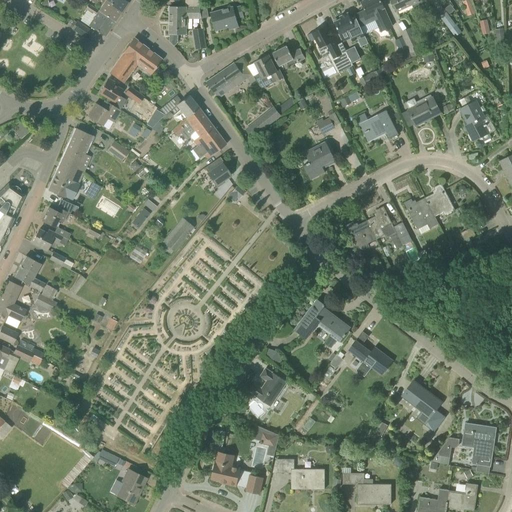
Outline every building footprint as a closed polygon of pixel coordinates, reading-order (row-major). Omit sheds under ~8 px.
[(114,22),(121,12),(112,7),(113,6),(111,5),(112,4),(105,0),(90,0),(90,1),(96,5),(98,3),(102,5),(98,11),(114,22)] [(122,0),(105,0),(112,4),(111,5),(113,6),(112,7),(121,12),(127,3),(122,0)] [(393,27),(380,0),(364,0),(361,2),(365,9),(357,13),(363,26),(375,20),(381,33),(393,27)] [(391,0),(397,12),(412,5),(415,11),(424,7),(421,0),(420,0),(418,1),(417,0),(391,0)] [(193,19),(202,19),(200,7),(189,7),(190,4),(186,4),(186,7),(170,6),(169,34),(186,34),(187,28),(192,29),(193,19)] [(450,5),(445,8),(449,14),(454,10),(450,5)] [(114,22),(98,11),(97,11),(88,6),(85,11),(92,15),(93,15),(94,16),(88,26),(105,37),(114,22)] [(207,6),(200,7),(202,19),(209,17),(207,6)] [(211,14),(216,30),(238,24),(236,18),(243,16),(240,7),(233,9),(232,7),(211,14)] [(355,15),(350,18),(348,13),(340,16),(340,17),(334,20),(340,34),(341,34),(343,40),(350,37),(353,42),(365,36),(355,15)] [(455,37),(456,36),(461,32),(447,13),(440,17),(455,37)] [(88,40),(93,33),(77,22),(72,29),(88,40)] [(193,30),(196,49),(206,48),(203,28),(193,30)] [(400,32),(403,37),(408,49),(418,45),(411,28),(400,32)] [(332,36),(333,36),(330,30),(328,32),(326,29),(322,31),(321,29),(313,32),(312,33),(311,34),(311,35),(311,36),(312,37),(313,38),(314,38),(315,38),(316,38),(321,47),(319,48),(324,58),(328,55),(338,74),(354,65),(347,52),(342,54),(332,36)] [(408,49),(403,37),(395,41),(400,52),(397,53),(402,62),(412,58),(408,49)] [(133,40),(132,40),(109,72),(123,83),(136,64),(150,75),(161,59),(135,39),(135,40),(134,40),(133,40)] [(305,58),(300,49),(291,53),(287,46),(273,53),(279,67),(287,63),(289,66),(305,58)] [(424,63),(434,61),(433,53),(423,55),(424,63)] [(269,55),(255,62),(260,72),(253,76),(256,80),(261,88),(276,81),(276,82),(284,78),(279,69),(277,71),(269,55)] [(219,98),(244,82),(248,79),(253,75),(247,66),(242,58),(206,82),(214,93),(215,93),(219,98)] [(253,75),(248,79),(251,84),(256,80),(253,76),(253,75)] [(363,87),(370,84),(366,76),(359,79),(363,87)] [(112,100),(109,104),(119,110),(126,100),(119,96),(122,90),(112,85),(113,83),(107,79),(99,93),(112,100)] [(166,85),(171,90),(176,85),(171,80),(166,85)] [(138,103),(142,97),(129,88),(125,93),(138,103)] [(179,110),(185,118),(199,108),(188,95),(174,107),(170,101),(159,110),(165,115),(162,118),(166,123),(179,110)] [(339,101),(341,106),(342,108),(351,104),(348,97),(339,101)] [(408,110),(416,126),(434,116),(433,115),(440,112),(440,113),(441,113),(433,97),(408,110)] [(473,140),(478,138),(478,140),(476,144),(478,148),(483,148),(485,144),(482,137),(490,133),(486,126),(487,125),(486,124),(488,123),(477,100),(461,109),(469,125),(466,126),(473,140)] [(87,117),(108,130),(113,122),(120,111),(119,110),(109,104),(107,103),(103,108),(95,103),(87,117)] [(289,108),(285,103),(277,109),(281,114),(289,108)] [(265,128),(281,115),(274,107),(258,119),(265,128)] [(199,108),(185,118),(171,131),(177,137),(189,127),(197,138),(193,141),(207,159),(226,144),(199,108)] [(386,110),(360,124),(359,124),(369,142),(387,133),(390,139),(398,135),(386,110)] [(326,127),(323,121),(316,124),(320,130),(326,127)] [(20,122),(12,128),(21,138),(29,131),(20,122)] [(141,128),(134,124),(131,129),(137,133),(140,129),(141,128)] [(61,163),(83,173),(90,157),(84,155),(92,136),(76,129),(61,163)] [(107,150),(122,161),(129,152),(114,141),(107,150)] [(322,166),(335,160),(327,145),(326,141),(305,152),(310,162),(303,166),(311,180),(325,172),(322,166)] [(511,155),(500,161),(504,170),(507,168),(511,179),(511,155)] [(224,164),(220,157),(204,168),(207,173),(207,174),(216,187),(224,182),(223,181),(230,176),(223,165),(224,164)] [(61,163),(49,190),(64,197),(65,196),(70,198),(76,187),(77,187),(83,173),(61,163)] [(92,182),(86,191),(93,196),(95,193),(97,194),(101,187),(92,182)] [(436,192),(425,198),(434,216),(443,212),(444,216),(455,210),(442,183),(434,187),(436,192)] [(15,215),(24,196),(21,193),(20,195),(10,188),(11,186),(8,184),(0,191),(0,245),(0,246),(5,236),(3,236),(7,227),(9,228),(13,218),(12,217),(14,214),(15,215)] [(236,186),(231,192),(232,192),(228,197),(227,197),(233,202),(232,201),(236,196),(240,198),(239,198),(240,199),(244,193),(236,187),(237,186),(236,186)] [(438,224),(434,216),(425,198),(414,204),(411,199),(404,203),(417,229),(427,224),(429,228),(438,224)] [(378,215),(367,220),(376,239),(384,235),(386,238),(396,233),(403,246),(412,241),(402,222),(393,227),(382,206),(376,210),(378,215)] [(42,221),(57,228),(60,221),(63,222),(67,213),(58,208),(57,212),(48,208),(42,221)] [(138,229),(150,214),(143,209),(131,223),(138,229)] [(164,222),(159,218),(154,223),(159,228),(164,222)] [(346,225),(359,252),(369,247),(367,243),(376,239),(367,220),(356,226),(353,222),(346,225)] [(97,239),(100,232),(91,227),(87,233),(97,239)] [(173,251),(188,233),(181,227),(166,245),(173,251)] [(464,240),(469,238),(475,235),(472,227),(461,233),(464,240)] [(61,237),(53,233),(48,230),(47,234),(39,229),(32,243),(46,250),(52,240),(58,243),(61,237)] [(470,250),(474,248),(471,241),(466,244),(470,250)] [(418,253),(422,261),(428,272),(435,268),(425,249),(418,253)] [(52,252),(52,253),(49,259),(61,266),(69,270),(73,264),(65,259),(52,252)] [(29,285),(26,289),(38,296),(40,293),(44,284),(33,278),(41,264),(25,256),(14,277),(29,285)] [(415,264),(420,275),(421,275),(428,272),(422,261),(415,264)] [(380,262),(376,264),(368,268),(371,275),(384,269),(380,262)] [(85,279),(80,276),(69,290),(74,294),(85,279)] [(12,305),(20,288),(8,281),(0,297),(0,312),(7,316),(7,315),(20,321),(21,321),(24,320),(26,316),(24,313),(25,312),(12,305)] [(41,294),(52,300),(57,290),(46,285),(41,294)] [(40,293),(38,296),(34,303),(52,312),(57,302),(52,300),(41,294),(40,293)] [(334,333),(331,336),(325,344),(330,347),(336,339),(339,342),(350,327),(342,321),(341,322),(326,311),(326,312),(322,309),(324,305),(317,300),(295,330),(307,338),(319,322),(334,333)] [(114,321),(112,320),(110,319),(105,327),(112,331),(117,322),(114,321)] [(17,334),(6,328),(2,326),(0,330),(0,337),(13,344),(17,334)] [(381,375),(392,361),(378,350),(378,349),(375,347),(371,352),(361,345),(368,336),(363,332),(349,350),(381,375)] [(18,346),(31,352),(33,348),(34,347),(21,341),(18,346)] [(0,368),(4,370),(11,356),(7,355),(10,350),(0,345),(0,368)] [(41,360),(32,356),(34,353),(31,352),(18,346),(17,345),(13,354),(29,361),(38,366),(41,360)] [(268,348),(266,355),(281,361),(283,354),(268,348)] [(342,359),(337,356),(331,365),(336,368),(342,359)] [(287,382),(273,372),(272,373),(266,368),(261,376),(267,380),(262,388),(255,384),(250,392),(257,396),(257,397),(271,406),(287,382)] [(17,389),(21,378),(13,376),(10,387),(17,389)] [(402,396),(422,412),(431,418),(436,411),(435,410),(439,404),(426,394),(428,391),(414,381),(402,396)] [(382,436),(387,426),(381,422),(375,432),(382,436)] [(466,423),(463,443),(484,446),(482,455),(479,455),(477,463),(472,462),(472,463),(490,466),(496,428),(487,427),(486,430),(475,428),(476,425),(466,423)] [(452,448),(455,448),(459,446),(460,439),(450,438),(432,462),(443,464),(445,458),(450,459),(452,448)] [(115,467),(119,458),(102,451),(98,459),(115,467)] [(234,456),(228,454),(218,452),(216,462),(215,464),(213,465),(212,469),(214,470),(212,479),(227,482),(227,484),(236,486),(236,485),(247,488),(247,491),(259,494),(263,477),(251,475),(252,472),(240,469),(241,467),(232,465),(234,456)] [(88,461),(82,457),(76,464),(82,469),(88,461)] [(325,489),(325,479),(325,469),(294,469),(294,459),(282,459),(282,472),(291,472),(291,489),(292,489),(292,487),(316,487),(316,489),(325,489)] [(109,492),(115,495),(134,504),(144,484),(142,484),(145,478),(146,479),(147,478),(128,470),(121,483),(116,480),(109,492)] [(349,484),(358,484),(358,504),(358,502),(383,502),(383,504),(388,504),(391,504),(391,484),(373,484),(373,479),(364,479),(364,473),(349,473),(349,484)] [(465,492),(449,490),(447,505),(448,505),(465,507),(464,510),(474,511),(477,494),(475,494),(476,485),(478,485),(466,483),(465,492)] [(73,492),(81,492),(81,484),(73,484),(73,492)] [(438,499),(420,497),(417,511),(446,511),(447,511),(448,505),(447,505),(449,490),(439,488),(438,499)] [(68,489),(62,493),(67,501),(73,497),(68,489)]
